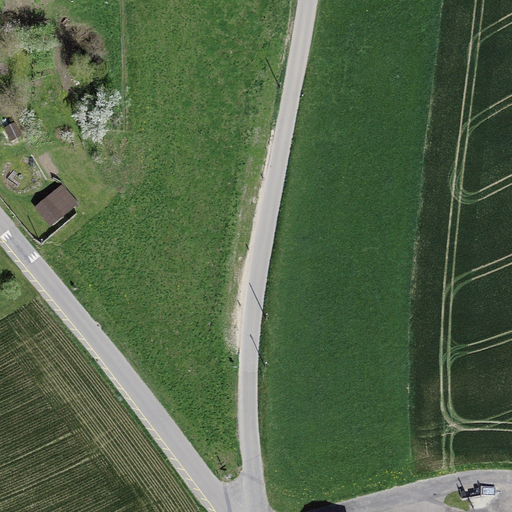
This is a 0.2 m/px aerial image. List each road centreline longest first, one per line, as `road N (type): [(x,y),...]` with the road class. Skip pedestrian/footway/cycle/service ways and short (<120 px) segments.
road 1 (unclassified): [(250,511),(248,371),(257,279),(307,0)]
road 2 (unclassified): [(0,222),(229,511)]
road 3 (unclassified): [(511,481),(464,478),(339,511)]
